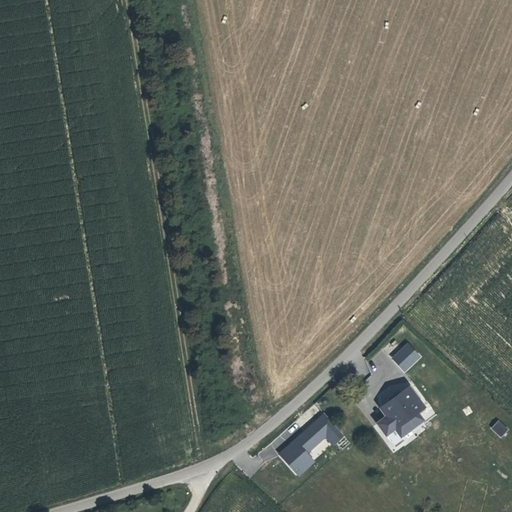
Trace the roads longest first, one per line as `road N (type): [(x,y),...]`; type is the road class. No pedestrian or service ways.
road 1 (unclassified): [(511,173),(448,249),(224,457)]
road 2 (unclassified): [(224,457),(49,511)]
